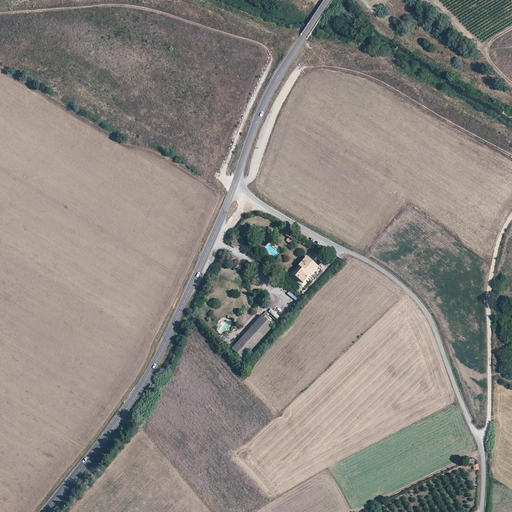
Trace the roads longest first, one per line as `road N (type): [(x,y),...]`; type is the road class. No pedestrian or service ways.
road 1 (unclassified): [(233,190),(378,265),(420,302),(479,441),(481,511)]
road 2 (tertiary): [(233,190),(158,355),(43,511)]
road 3 (track): [(233,190),(222,186),(276,48),(168,0)]
road 4 (track): [(511,214),(493,260),(489,415),(479,441)]
road 5 (tertiary): [(329,0),(276,77),(233,190)]
